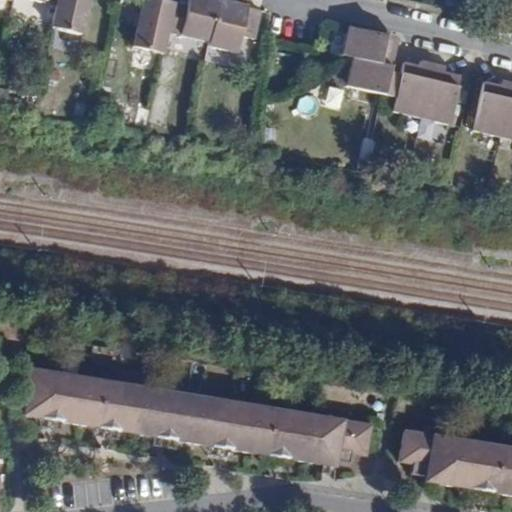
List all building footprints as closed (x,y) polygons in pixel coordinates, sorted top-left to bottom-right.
[(80,36),(88,0),(55,0),(55,6),(49,29),(80,36)] [(140,0),(130,47),(160,54),(165,33),(172,4),(156,0),(155,0),(140,0)] [(172,4),(165,33),(206,42),(216,1),(212,0),(187,0),(185,7),(172,4)] [(253,41),(260,12),(247,9),(216,1),(206,42),(205,47),(235,55),(240,37),(253,41)] [(338,56),(347,58),(352,31),(343,30),(338,56)] [(433,116),(432,124),(448,127),(457,77),(441,74),(442,68),(418,63),(417,68),(400,64),(397,75),(387,74),(391,54),(384,52),(387,38),(352,31),(347,58),(350,58),(347,71),(353,73),(349,89),(392,97),(387,114),(400,117),(403,109),(433,116)] [(384,52),(391,54),(394,39),(387,38),(384,52)] [(343,87),(349,89),(353,73),(347,71),(343,87)] [(511,83),(499,81),(497,87),(481,83),(468,132),(480,135),(481,127),(511,135),(511,83)] [(400,117),(432,124),(433,116),(403,109),(400,117)] [(480,135),(511,143),(511,135),(481,127),(480,135)] [(321,465),(329,466),(329,462),(336,463),(347,465),(349,455),(363,457),(368,427),(309,417),(253,408),(195,399),(140,390),(85,381),(28,372),(20,417),(34,419),(38,420),(46,421),(52,422),(60,423),(94,429),(103,430),(108,431),(116,432),(152,438),(159,439),(165,440),(173,442),(208,447),(216,448),(222,449),(230,451),(264,456),(272,457),(278,458),(286,460),(321,465)] [(46,421),(38,420),(37,428),(45,430),(46,421)] [(60,423),(52,422),(50,431),(59,432),(60,423)] [(101,439),(103,430),(94,429),(93,438),(101,439)] [(115,441),(116,432),(108,431),(107,440),(115,441)] [(511,451),(454,442),(402,433),(397,463),(411,465),(409,475),(427,478),(426,483),(433,484),(469,490),(477,491),(483,492),(491,494),(511,497),(511,451)] [(158,448),(159,439),(152,438),(150,447),(158,448)] [(172,450),(173,442),(165,440),(164,449),(172,450)] [(214,457),(216,448),(208,447),(206,456),(214,457)] [(228,460),(230,451),(222,449),(220,459),(228,460)] [(271,466),(272,457),(264,456),(263,465),(271,466)] [(285,469),(286,460),(278,458),(277,468),(285,469)] [(327,476),(329,466),(321,465),(319,475),(327,476)] [(433,484),(426,483),(425,492),(432,493),(433,484)] [(477,491),(469,490),(467,499),(475,500),(477,491)] [(489,503),(491,494),(483,492),(481,501),(489,503)]
